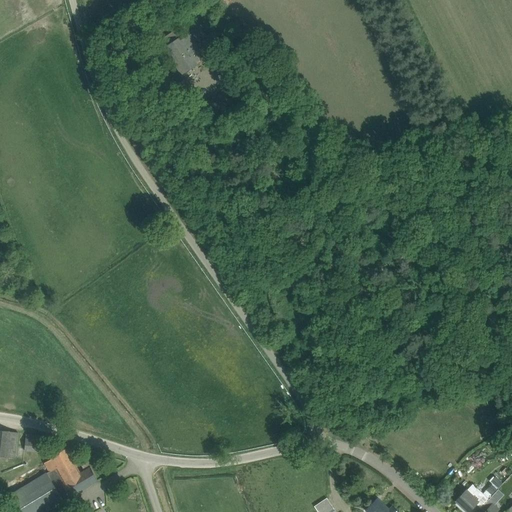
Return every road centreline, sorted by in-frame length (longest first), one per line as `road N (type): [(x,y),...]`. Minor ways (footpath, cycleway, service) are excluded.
road 1 (unclassified): [(317,442),(314,418),(119,132),(73,0)]
road 2 (unclassified): [(140,455),(217,462),(317,442)]
road 3 (unclassified): [(140,455),(0,416)]
road 4 (unclassified): [(435,511),(387,470),(348,447),(317,442)]
